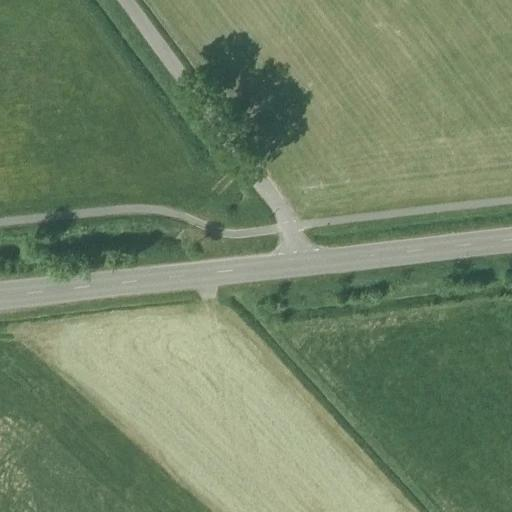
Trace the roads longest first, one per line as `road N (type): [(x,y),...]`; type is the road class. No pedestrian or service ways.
road 1 (unclassified): [(120,0),(313,261)]
road 2 (tertiary): [(0,296),(313,261)]
road 3 (tertiary): [(313,261),(511,240)]
